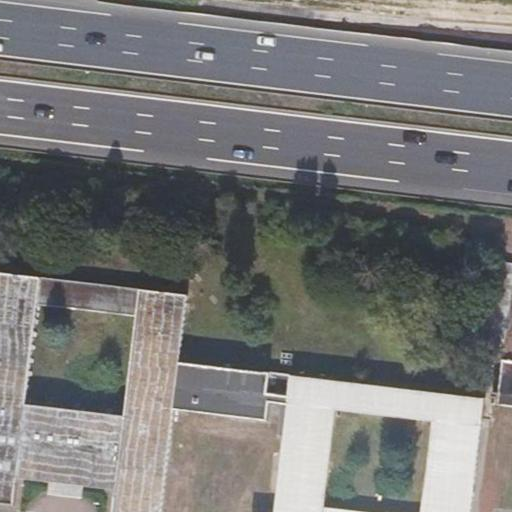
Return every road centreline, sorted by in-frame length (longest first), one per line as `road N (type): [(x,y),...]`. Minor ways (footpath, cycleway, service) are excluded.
road 1 (motorway): [(0,112),(511,178)]
road 2 (motorway): [(511,84),(0,27)]
